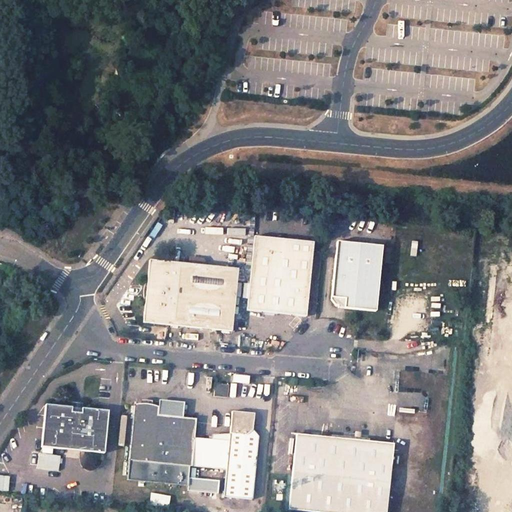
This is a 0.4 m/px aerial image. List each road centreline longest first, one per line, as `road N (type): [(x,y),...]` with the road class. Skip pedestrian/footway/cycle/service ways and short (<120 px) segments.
road 1 (unclassified): [(79,285),(98,273),(152,194),(200,151),(257,136),(425,151),(483,129),(511,104)]
road 2 (residential): [(79,285),(94,333),(113,352),(310,367),(336,339)]
road 3 (unknown): [(113,352),(107,463),(67,477),(22,463)]
road 4 (residential): [(0,421),(70,320),(79,285)]
